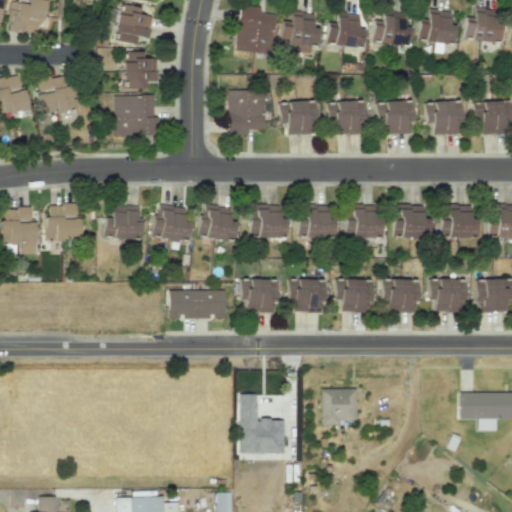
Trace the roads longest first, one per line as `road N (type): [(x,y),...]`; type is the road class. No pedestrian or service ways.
road 1 (residential): [(511,168),(0,174)]
road 2 (residential): [(0,347),(511,347)]
road 3 (residential): [(198,0),(190,168)]
